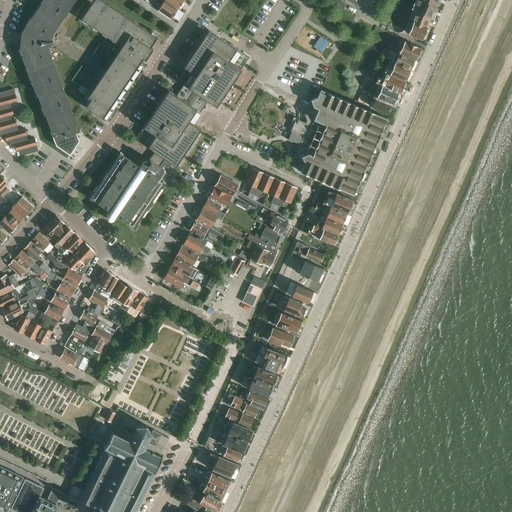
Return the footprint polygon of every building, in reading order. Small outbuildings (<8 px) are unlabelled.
[(22,48),(20,49),(54,136),(53,136),(56,145),(70,155),(76,146),(79,141),(76,133),(80,131),(80,129),(80,128),(78,122),(77,122),(69,103),(70,102),(68,98),(67,97),(60,79),(61,78),(59,73),(58,73),(50,54),(51,53),(49,49),(48,48),(48,47),(47,47),(48,46),(50,46),(54,46),(54,42),(48,42),(48,40),(49,39),(51,39),(53,35),(53,34),(58,25),(64,17),(65,17),(68,13),(68,12),(73,4),(74,3),(74,2),(75,0),(43,0),(22,33),(23,34),(23,35),(22,48)] [(90,0),(93,2),(81,19),(121,46),(120,49),(105,71),(91,92),(88,96),(91,98),(86,106),(105,119),(140,68),(137,67),(143,58),(147,52),(151,47),(157,37),(102,0),(90,0)] [(155,0),(162,5),(158,10),(171,19),(178,9),(165,0),(164,0),(155,0)] [(165,0),(178,9),(184,0),(165,0)] [(336,0),(334,0),(332,5),(342,11),(343,9),(345,5),(337,0),(336,0)] [(421,1),(416,11),(418,12),(431,18),(432,18),(434,11),(436,12),(438,8),(436,8),(421,1)] [(418,12),(408,34),(422,40),(423,40),(423,39),(432,19),(432,18),(431,18),(418,12)] [(168,90),(136,138),(155,151),(149,159),(149,158),(147,160),(159,168),(160,166),(165,158),(176,166),(201,129),(193,123),(205,105),(203,103),(206,99),(216,106),(243,67),(249,57),(236,48),(209,30),(189,59),(184,67),(192,72),(177,95),(168,90)] [(401,40),(398,45),(402,47),(399,53),(416,61),(421,49),(418,47),(405,41),(401,40)] [(392,49),(388,58),(395,62),(395,63),(411,70),(416,61),(399,53),(392,49)] [(387,67),(385,72),(406,82),(411,70),(395,63),(392,70),(387,67)] [(382,79),(379,84),(383,85),(399,93),(400,94),(406,82),(385,72),(382,79)] [(378,96),(377,97),(391,104),(393,105),(399,93),(383,85),(378,96)] [(0,104),(10,102),(11,103),(18,101),(14,89),(0,92),(0,104)] [(297,124),(289,139),(308,148),(298,170),(300,171),(322,181),(354,195),(388,119),(356,105),(354,104),(347,101),(321,89),(317,97),(312,99),(311,99),(312,100),(313,106),(310,113),(304,115),(307,120),(306,123),(299,120),(297,124)] [(370,92),(367,98),(375,101),(372,107),(387,114),(391,104),(377,97),(378,96),(370,92)] [(0,120),(11,118),(11,116),(14,115),(12,108),(11,103),(10,102),(0,104),(0,120)] [(0,133),(1,136),(5,135),(19,132),(18,130),(17,126),(15,119),(12,120),(11,118),(0,120),(0,133)] [(19,132),(5,135),(7,142),(9,142),(11,146),(15,145),(29,141),(28,140),(27,135),(25,129),(24,129),(18,130),(19,132)] [(29,141),(15,145),(17,152),(19,151),(21,156),(38,151),(35,138),(28,140),(29,141)] [(97,195),(94,200),(110,211),(107,216),(107,218),(108,220),(110,221),(111,221),(113,221),(117,215),(132,226),(135,221),(138,223),(147,209),(145,208),(150,200),(152,201),(162,187),(159,186),(162,181),(164,181),(165,182),(167,179),(169,176),(170,175),(159,168),(147,160),(143,161),(140,166),(124,155),(121,160),(118,158),(109,172),(111,174),(106,182),(103,180),(94,194),(97,195)] [(253,168),(246,183),(252,186),(249,193),(254,195),(264,173),(253,168)] [(264,173),(254,195),(259,197),(262,190),(268,193),(275,177),(264,173)] [(0,191),(9,183),(7,182),(8,181),(4,178),(1,175),(0,175),(0,191)] [(215,186),(232,196),(238,185),(221,175),(220,176),(218,175),(215,181),(217,182),(215,186)] [(275,177),(268,193),(274,196),(271,202),(276,205),(286,182),(275,177)] [(286,182),(276,205),(281,207),(284,200),(290,203),(297,187),(286,182)] [(6,186),(0,192),(0,193),(3,196),(10,190),(6,186)] [(210,189),(207,195),(209,196),(208,197),(222,205),(223,206),(227,199),(231,201),(233,197),(214,186),(213,188),(212,190),(210,189)] [(329,191),(324,204),(328,206),(347,214),(353,201),(337,194),(329,191)] [(22,197),(13,206),(13,207),(25,217),(33,207),(22,197)] [(208,197),(203,207),(218,216),(223,219),(226,214),(219,211),(222,205),(208,197)] [(317,206),(315,211),(324,215),(327,206),(319,202),(317,206)] [(324,216),(343,224),(347,214),(328,206),(324,216)] [(0,213),(0,224),(9,233),(25,217),(13,207),(11,209),(6,214),(5,213),(2,213),(0,213)] [(203,207),(196,220),(224,235),(225,234),(224,232),(223,230),(222,229),(220,229),(212,226),(213,224),(217,218),(218,216),(203,207)] [(262,208),(260,212),(267,215),(269,211),(263,207),(262,208)] [(260,212),(256,221),(262,224),(266,215),(260,212)] [(267,216),(265,220),(270,223),(273,225),(271,228),(284,235),(287,228),(285,227),(288,221),(271,212),(270,216),(267,216)] [(56,215),(44,228),(48,232),(46,235),(49,238),(50,240),(53,237),(66,224),(56,215)] [(321,215),(317,226),(338,235),(343,224),(324,216),(321,215)] [(196,220),(190,230),(200,236),(208,240),(212,242),(216,236),(221,240),(224,235),(196,220)] [(66,224),(53,237),(58,241),(53,246),(57,249),(74,232),(66,224)] [(310,234),(309,235),(329,243),(334,245),(338,235),(317,226),(314,224),(311,232),(310,234)] [(256,233),(254,236),(259,239),(275,247),(280,237),(277,236),(278,233),(266,226),(262,236),(256,233)] [(35,237),(32,240),(36,244),(43,251),(44,250),(48,252),(54,246),(50,243),(47,239),(39,232),(35,237)] [(57,258),(57,260),(62,263),(62,258),(63,254),(63,253),(68,249),(72,253),(72,252),(83,241),(75,233),(64,245),(58,251),(57,258)] [(189,233),(183,244),(192,250),(199,254),(200,254),(200,253),(207,257),(209,256),(210,255),(211,254),(211,252),(211,250),(204,246),(208,240),(200,236),(199,238),(189,233)] [(252,238),(247,246),(254,250),(259,242),(252,238)] [(254,250),(250,258),(255,261),(255,263),(259,265),(261,264),(262,264),(263,262),(270,266),(275,256),(277,252),(270,248),(272,246),(260,240),(259,242),(254,250)] [(31,241),(24,249),(35,260),(37,262),(41,258),(38,256),(42,252),(31,241)] [(74,254),(66,262),(69,267),(80,272),(83,274),(88,265),(87,264),(92,259),(91,258),(96,253),(85,242),(74,254)] [(298,242),(296,246),(301,248),(299,253),(305,256),(321,263),(325,255),(324,255),(309,249),(310,247),(298,242)] [(182,246),(176,257),(193,266),(197,259),(201,261),(201,262),(208,265),(211,260),(200,254),(199,254),(192,250),(191,252),(182,246)] [(242,250),(239,256),(245,259),(248,253),(242,250)] [(22,251),(15,258),(27,269),(30,265),(41,276),(45,272),(39,267),(34,261),(22,251)] [(51,252),(47,257),(55,265),(57,260),(57,258),(51,252)] [(173,263),(171,266),(194,279),(199,270),(176,257),(175,259),(173,258),(171,262),(173,263)] [(233,263),(229,270),(237,275),(239,271),(245,261),(236,257),(233,263)] [(13,260),(8,265),(9,266),(9,265),(17,273),(22,268),(13,260)] [(55,265),(54,266),(66,272),(68,269),(69,268),(69,267),(64,264),(62,263),(57,260),(55,265)] [(306,261),(300,273),(314,279),(318,281),(324,269),(321,268),(306,261)] [(44,262),(39,267),(45,272),(45,273),(49,275),(49,276),(51,272),(52,270),(44,262)] [(170,268),(164,279),(180,288),(183,282),(196,288),(199,283),(198,283),(170,267),(170,268)] [(66,272),(63,278),(77,285),(82,276),(79,275),(68,269),(66,272)] [(102,277),(98,284),(105,287),(101,294),(108,298),(111,293),(119,279),(115,277),(115,276),(105,269),(101,276),(102,277)] [(49,276),(47,280),(53,283),(53,282),(59,285),(57,290),(71,297),(76,288),(62,280),(63,278),(51,272),(49,276)] [(0,295),(19,286),(14,275),(9,277),(8,277),(7,275),(3,277),(3,276),(2,276),(3,277),(0,278),(0,295)] [(31,284),(24,287),(29,295),(42,289),(42,288),(45,283),(36,277),(33,279),(37,287),(33,288),(31,284)] [(212,277),(206,286),(212,290),(218,280),(212,277)] [(121,305),(111,320),(118,325),(127,311),(131,306),(130,306),(139,292),(128,284),(126,286),(121,283),(114,294),(112,299),(121,305)] [(251,283),(247,290),(259,296),(262,289),(251,283)] [(296,284),(290,295),(308,303),(313,292),(309,290),(297,284),(296,284)] [(41,290),(38,295),(44,298),(48,291),(42,288),(42,289),(41,290)] [(29,295),(3,308),(4,312),(4,314),(6,318),(8,319),(24,311),(21,305),(28,302),(31,308),(32,307),(38,295),(41,290),(42,289),(29,295)] [(12,292),(0,298),(0,303),(2,308),(21,299),(16,290),(12,292)] [(247,290),(242,301),(254,307),(259,296),(247,290)] [(89,307),(87,311),(98,317),(100,313),(103,307),(108,298),(101,294),(95,291),(90,300),(98,305),(95,310),(89,307)] [(56,292),(51,302),(64,309),(70,299),(56,292)] [(131,306),(127,311),(136,317),(139,311),(143,313),(151,300),(148,298),(149,298),(140,292),(132,303),(131,306)] [(289,297),(283,310),(302,318),(306,308),(303,307),(304,304),(302,303),(289,297)] [(49,303),(44,313),(48,315),(58,320),(63,311),(49,303)] [(15,323),(13,326),(14,327),(15,328),(14,328),(23,333),(30,320),(32,318),(33,319),(38,310),(32,307),(31,308),(26,310),(29,312),(26,317),(21,315),(17,323),(16,323),(15,323)] [(149,307),(145,314),(149,316),(153,309),(149,307)] [(77,323),(75,328),(88,335),(89,334),(93,326),(94,324),(98,317),(87,311),(85,309),(85,310),(80,319),(87,323),(84,327),(77,323)] [(32,321),(25,334),(34,340),(42,326),(44,320),(45,320),(48,315),(44,313),(42,312),(39,318),(36,323),(32,321)] [(281,312),(275,325),(286,330),(287,328),(295,331),(300,321),(281,312)] [(48,315),(45,320),(55,326),(58,320),(48,315)] [(123,319),(119,325),(127,330),(131,323),(123,319)] [(93,336),(87,345),(89,346),(88,347),(89,349),(93,351),(94,350),(95,350),(101,353),(106,344),(111,334),(105,331),(108,325),(100,321),(97,326),(94,324),(93,326),(89,334),(93,336)] [(43,327),(36,340),(45,345),(53,332),(43,327)] [(273,327),(267,340),(280,346),(281,343),(290,347),(294,337),(273,327)] [(75,328),(65,346),(73,350),(78,353),(80,350),(83,345),(88,335),(75,328)] [(254,341),(250,350),(264,356),(260,364),(279,373),(282,367),(283,367),(283,366),(282,365),(283,363),(284,363),(286,359),(285,358),(286,356),(254,341)] [(63,351),(60,356),(61,356),(61,358),(74,365),(78,368),(84,357),(79,354),(78,354),(78,353),(73,350),(65,346),(64,347),(66,348),(64,352),(63,351)] [(252,364),(247,376),(275,388),(281,376),(252,364)] [(247,376),(243,386),(271,398),(275,388),(247,376)] [(250,392),(246,398),(251,401),(250,404),(249,404),(259,408),(265,411),(270,401),(250,392)] [(230,401),(228,404),(231,406),(241,410),(242,407),(245,401),(230,394),(228,397),(230,398),(229,399),(229,400),(230,400),(230,401)] [(245,401),(242,407),(245,408),(242,413),(255,418),(259,408),(249,404),(250,404),(245,401)] [(229,408),(225,417),(229,420),(237,423),(241,414),(229,408)] [(110,410),(105,419),(111,422),(115,413),(110,410)] [(242,414),(238,424),(250,429),(254,420),(242,414)] [(73,484),(68,495),(79,500),(77,503),(78,503),(77,505),(79,509),(83,511),(88,510),(89,507),(98,511),(135,511),(138,507),(140,508),(141,505),(144,501),(143,500),(145,497),(143,497),(146,489),(148,490),(149,489),(147,488),(151,480),(153,481),(154,478),(154,479),(157,474),(156,474),(158,470),(156,469),(162,457),(164,456),(164,454),(161,455),(169,439),(162,435),(153,430),(152,432),(146,425),(138,426),(139,424),(126,417),(120,428),(120,430),(117,429),(115,432),(113,431),(105,447),(104,448),(103,447),(102,448),(100,452),(100,453),(99,454),(101,455),(91,475),(89,474),(87,479),(86,482),(84,481),(81,484),(80,488),(73,484)] [(225,428),(224,432),(246,442),(251,430),(249,430),(250,429),(238,424),(237,423),(229,420),(225,428)] [(222,436),(219,441),(225,444),(224,447),(232,451),(233,449),(241,453),(246,442),(224,432),(222,436)] [(209,437),(205,447),(222,454),(238,462),(242,453),(241,453),(233,449),(232,451),(224,447),(225,444),(219,441),(210,437),(209,437)] [(209,459),(206,466),(213,469),(231,477),(235,469),(238,468),(239,465),(219,456),(212,453),(210,457),(209,458),(209,459)] [(0,507),(7,511),(7,510),(9,507),(11,508),(25,478),(23,477),(0,466),(0,507)] [(209,470),(203,481),(225,491),(225,490),(227,489),(229,486),(228,484),(230,481),(212,472),(209,470)] [(11,508),(11,509),(18,511),(55,511),(58,506),(57,504),(56,504),(59,500),(64,502),(71,500),(77,503),(79,500),(68,495),(53,488),(47,499),(44,497),(40,495),(44,487),(25,478),(11,508)] [(203,481),(200,488),(203,490),(203,491),(220,501),(222,498),(224,497),(225,494),(224,492),(225,491),(203,481)] [(190,498),(186,503),(197,511),(201,505),(202,504),(203,504),(208,496),(204,494),(203,497),(198,494),(195,499),(192,497),(190,498)] [(208,496),(203,504),(214,511),(218,511),(222,505),(208,496)]
